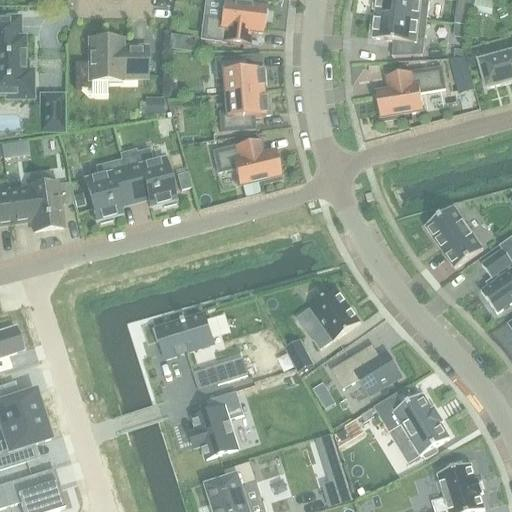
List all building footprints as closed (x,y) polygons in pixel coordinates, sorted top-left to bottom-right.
[(374,0),(373,12),(376,12),(376,17),(427,23),(429,0),(374,0)] [(472,0),(470,8),(488,14),(492,0),(472,0)] [(248,6),(223,3),(221,21),(204,18),(201,40),(249,47),(250,33),(262,35),(266,5),(248,3),(248,6)] [(370,33),(370,35),(373,36),(373,40),(394,43),(392,58),(423,57),(426,33),(427,23),(376,17),(375,21),(372,21),(370,33)] [(0,80),(7,80),(7,97),(7,100),(32,99),(31,73),(26,73),(26,63),(23,63),(23,40),(19,40),(18,20),(0,19),(0,80)] [(193,40),(181,39),(180,51),(191,52),(193,40)] [(147,80),(146,49),(122,49),(122,41),(89,41),(89,83),(122,82),(122,80),(147,80)] [(511,54),(480,64),(487,91),(502,87),(511,84),(511,54)] [(222,80),(224,97),(263,93),(261,69),(249,71),(248,58),(214,61),(216,80),(222,80)] [(465,60),(449,61),(453,77),(469,73),(465,60)] [(378,101),(382,123),(400,120),(399,116),(424,112),(421,95),(446,91),(442,69),(386,78),(389,92),(377,94),(378,101)] [(473,92),(471,77),(461,78),(463,94),(473,92)] [(265,117),(263,93),(224,97),(225,114),(219,115),(220,134),(254,131),(253,118),(265,117)] [(41,133),(63,133),(63,97),(41,97),(41,133)] [(163,100),(151,101),(151,115),(163,115),(163,100)] [(10,144),(1,145),(3,158),(3,159),(12,158),(16,158),(15,153),(28,151),(27,141),(20,142),(10,144)] [(238,188),(242,187),(245,199),(260,195),(257,183),(262,182),(263,186),(281,181),(274,152),(263,155),(260,142),(212,153),(218,174),(234,170),(238,188)] [(120,155),(121,161),(129,191),(142,187),(144,193),(146,193),(150,209),(162,206),(163,209),(176,206),(164,160),(152,163),(149,150),(137,154),(136,151),(120,155)] [(115,194),(129,191),(121,161),(95,168),(98,177),(85,181),(96,223),(99,223),(100,226),(113,222),(112,219),(121,217),(115,194)] [(191,189),(187,174),(176,177),(180,192),(191,189)] [(8,194),(12,225),(32,222),(34,234),(62,230),(56,184),(27,188),(27,191),(8,194)] [(0,226),(12,225),(8,194),(0,194),(0,226)] [(72,197),(75,210),(86,207),(83,195),(72,197)] [(455,271),(483,252),(453,209),(425,228),(455,271)] [(496,316),(511,304),(511,238),(499,247),(502,252),(481,266),(494,284),(481,294),(496,316)] [(337,292),(311,311),(326,332),(313,342),(320,352),(333,343),(334,344),(338,341),(360,325),(337,292)] [(204,316),(157,331),(166,362),(214,347),(204,316)] [(0,374),(6,372),(2,360),(22,353),(15,330),(0,334),(0,374)] [(300,342),(285,350),(299,375),(313,367),(300,342)] [(346,392),(362,381),(372,397),(403,378),(389,354),(382,358),(374,346),(351,360),(333,371),(346,392)] [(243,360),(212,370),(218,387),(248,377),(243,360)] [(4,388),(0,389),(0,430),(0,431),(43,417),(35,393),(8,402),(4,388)] [(210,415),(193,420),(198,434),(194,435),(198,450),(202,449),(206,462),(238,452),(229,423),(244,418),(237,394),(207,403),(210,415)] [(452,440),(444,425),(446,424),(437,409),(434,411),(425,395),(406,407),(399,396),(376,409),(392,435),(404,428),(423,458),(424,457),(427,461),(440,452),(438,449),(452,440)] [(375,410),(362,418),(365,424),(374,418),(372,415),(377,413),(375,410)] [(4,443),(0,444),(0,471),(27,463),(23,449),(50,441),(43,417),(0,431),(4,443)] [(226,482),(206,488),(212,505),(211,505),(213,511),(265,511),(256,484),(250,464),(223,473),(226,482)] [(483,495),(479,481),(476,482),(471,466),(463,469),(461,465),(448,468),(450,473),(438,476),(445,500),(433,504),(435,511),(484,511),(480,496),(483,495)] [(56,469),(0,487),(0,511),(21,505),(22,511),(61,511),(65,511),(60,494),(64,493),(56,469)]
